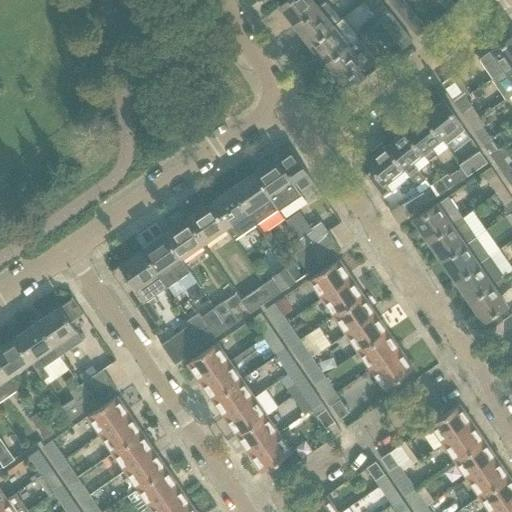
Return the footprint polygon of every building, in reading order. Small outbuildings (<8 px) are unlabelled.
[(294,25),(294,26),(317,8),(310,0),(286,0),(279,6),(280,7),(281,7),(295,25),(294,25)] [(386,0),(394,8),(404,0),(403,0),(386,0)] [(404,0),(394,8),(403,20),(413,12),(404,0)] [(317,8),(294,26),(295,26),(296,26),(310,43),(309,44),(309,45),(332,27),(324,17),(331,11),(324,2),(317,8)] [(371,11),(379,20),(389,12),(381,3),(371,11)] [(389,12),(379,20),(402,49),(412,41),(389,12)] [(324,63),(325,63),(347,46),(357,38),(342,19),(332,27),(309,45),(310,45),(311,44),(325,62),(324,63)] [(475,54),(489,75),(492,78),(511,64),(511,34),(510,36),(505,30),(475,54)] [(357,38),(347,46),(354,55),(364,46),(357,38)] [(347,46),(325,63),(325,64),(326,63),(340,81),(340,82),(340,83),(364,64),(363,63),(362,64),(354,55),(347,46)] [(506,99),(511,94),(511,64),(492,78),(506,99)] [(451,77),(441,85),(454,104),(465,97),(469,94),(457,77),(453,80),(451,77)] [(465,97),(454,104),(461,114),(472,107),(465,97)] [(442,100),(423,115),(441,137),(446,144),(465,129),(442,100)] [(411,125),(404,131),(421,153),(428,161),(437,153),(447,145),(446,144),(441,137),(423,115),(422,116),(419,113),(409,121),(411,125)] [(475,134),(481,144),(490,138),(484,128),(475,134)] [(404,131),(385,146),(402,168),(409,175),(428,161),(421,153),(404,131)] [(490,138),(481,144),(490,158),(495,165),(504,159),(508,156),(503,149),(501,147),(498,150),(490,138)] [(372,169),(365,175),(380,197),(390,190),(409,175),(402,168),(385,146),(384,146),(382,143),(371,152),(374,155),(366,161),(372,169)] [(277,158),(277,156),(275,157),(276,158),(255,173),(254,172),(253,172),(277,207),(278,209),(300,194),(299,192),(314,182),(291,148),(277,158)] [(479,151),(459,165),(461,167),(462,169),(463,171),(467,176),(486,163),(479,151)] [(511,170),(504,159),(495,165),(502,175),(509,185),(511,182),(511,170)] [(461,167),(449,176),(450,177),(455,184),(467,176),(463,171),(462,169),(461,167)] [(231,187),(231,188),(254,223),(277,207),(253,172),(253,173),(254,174),(232,188),(231,187)] [(494,174),(486,179),(496,194),(504,189),(494,174)] [(429,186),(420,193),(427,203),(436,197),(447,190),(440,179),(429,186)] [(209,202),(208,203),(224,226),(232,238),(254,223),(231,188),(230,188),(231,189),(210,204),(209,202)] [(504,189),(496,194),(503,205),(503,211),(506,215),(511,211),(511,198),(505,188),(504,189)] [(427,203),(420,193),(391,212),(398,223),(427,203)] [(414,219),(428,240),(462,217),(448,196),(414,219)] [(186,218),(202,241),(224,226),(208,203),(208,204),(187,219),(186,218)] [(428,240),(442,259),(475,236),(462,217),(428,240)] [(164,233),(163,234),(179,257),(202,241),(186,218),(185,218),(186,220),(165,234),(164,233)] [(475,236),(442,259),(456,280),(489,257),(499,250),(486,230),(476,237),(475,236)] [(307,244),(314,254),(334,241),(327,231),(307,244)] [(142,248),(141,249),(166,285),(174,297),(196,282),(179,257),(163,234),(164,235),(142,250),(142,248)] [(334,241),(314,254),(321,264),(341,251),(334,241)] [(166,285),(141,249),(141,250),(120,265),(119,264),(118,265),(119,266),(112,270),(111,269),(110,270),(135,306),(166,285)] [(456,280),(469,299),(503,276),(489,257),(456,280)] [(310,279),(322,297),(350,278),(338,260),(310,279)] [(290,263),(284,268),(293,282),(300,278),(290,263)] [(284,268),(272,276),(282,290),(293,282),(284,268)] [(503,276),(469,299),(483,320),(484,320),(490,329),(503,321),(496,311),(506,304),(500,295),(510,288),(503,276)] [(322,297),(334,315),(363,295),(350,278),(322,297)] [(257,289),(241,300),(249,313),(266,301),(257,289)] [(224,301),(214,308),(221,318),(230,312),(236,321),(249,313),(241,300),(236,293),(224,301)] [(334,315),(346,333),(375,313),(363,295),(334,315)] [(36,321),(59,356),(83,340),(70,321),(83,312),(72,296),(71,297),(72,298),(60,306),(59,305),(58,306),(59,307),(37,322),(36,321)] [(274,304),(265,309),(274,322),(282,316),(274,304)] [(230,312),(221,318),(227,328),(236,321),(230,312)] [(261,312),(252,318),(260,331),(270,325),(261,312)] [(198,313),(185,322),(188,326),(195,336),(208,327),(198,313)] [(346,333),(359,351),(387,331),(375,313),(346,333)] [(14,336),(13,337),(29,360),(43,380),(49,376),(44,369),(43,367),(59,356),(36,321),(31,321),(25,325),(24,329),(25,330),(15,337),(14,336)] [(195,336),(168,354),(174,364),(182,359),(202,346),(221,332),(214,323),(208,327),(195,336)] [(188,326),(161,345),(168,354),(195,336),(188,326)] [(290,345),(289,346),(301,363),(310,358),(330,344),(318,326),(298,340),(290,345)] [(290,327),(281,333),(289,346),(290,345),(298,340),(290,327)] [(359,351),(371,369),(399,350),(387,331),(359,351)] [(277,336),(268,343),(276,354),(285,348),(277,336)] [(0,365),(7,375),(29,360),(13,337),(14,338),(0,347),(0,365)] [(188,362),(199,380),(228,360),(216,343),(188,362)] [(285,348),(276,354),(285,368),(294,361),(285,348)] [(399,350),(371,369),(384,388),(409,371),(413,369),(399,350)] [(310,358),(301,363),(314,381),(322,376),(310,358)] [(199,380),(212,398),(240,378),(228,360),(199,380)] [(289,373),(301,391),(310,385),(298,367),(289,373)] [(83,383),(90,393),(109,379),(103,369),(83,383)] [(409,371),(384,388),(390,397),(415,380),(409,371)] [(322,376),(314,381),(322,394),(331,389),(322,376)] [(212,398),(225,417),(253,397),(240,378),(212,398)] [(109,379),(90,393),(96,403),(116,389),(109,379)] [(83,383),(70,392),(72,396),(74,399),(76,402),(86,395),(93,405),(96,403),(90,393),(83,383)] [(301,391),(313,409),(322,402),(310,385),(301,391)] [(74,399),(62,408),(70,420),(93,405),(86,395),(76,402),(74,399)] [(88,415),(99,433),(128,413),(116,396),(88,415)] [(225,417),(237,434),(265,415),(253,397),(225,417)] [(337,400),(330,405),(339,418),(347,413),(348,412),(339,399),(338,400),(337,400)] [(322,402),(313,409),(316,414),(326,408),(322,402)] [(431,424),(420,431),(432,449),(443,442),(471,423),(459,404),(431,424)] [(326,409),(317,415),(326,428),(334,422),(326,409)] [(39,412),(29,418),(36,428),(46,422),(39,412)] [(99,433),(111,450),(140,431),(128,413),(99,433)] [(237,434),(249,452),(278,433),(265,415),(237,434)] [(46,422),(36,428),(43,438),(48,435),(49,434),(53,432),(46,422)] [(443,442),(456,460),(484,441),(471,423),(443,442)] [(111,450),(124,469),(152,449),(140,431),(111,450)] [(278,433),(249,452),(262,472),(276,462),(283,472),(303,459),(296,449),(291,452),(278,433)] [(51,441),(42,447),(54,465),(63,459),(51,441)] [(456,460),(468,478),(496,458),(484,441),(456,460)] [(389,452),(380,458),(389,470),(397,464),(398,464),(408,457),(400,445),(389,452)] [(6,449),(0,453),(0,460),(3,465),(13,459),(6,449)] [(124,469),(136,487),(165,467),(152,449),(124,469)] [(37,450),(29,456),(38,470),(44,466),(45,465),(46,464),(37,450)] [(468,478),(480,496),(508,477),(496,458),(468,478)] [(375,462),(366,468),(374,480),(383,474),(375,462)] [(66,463),(57,469),(65,482),(75,476),(66,463)] [(136,487),(149,505),(177,486),(165,467),(136,487)] [(51,472),(43,478),(53,492),(60,487),(61,487),(62,487),(52,472),(51,472)] [(75,476),(65,482),(73,493),(78,500),(87,494),(82,487),(81,485),(75,476)] [(480,496),(491,511),(492,511),(511,499),(511,482),(508,477),(480,496)] [(407,478),(398,484),(405,495),(414,488),(407,478)] [(393,485),(384,491),(392,502),(400,496),(393,485)] [(149,505),(153,511),(177,511),(190,503),(177,486),(149,505)] [(60,487),(53,492),(61,505),(69,500),(69,499),(70,499),(62,487),(61,487),(60,487)] [(414,488),(405,495),(415,509),(424,503),(414,488)] [(5,499),(0,501),(0,511),(24,511),(27,510),(15,493),(5,499)] [(302,511),(337,511),(326,496),(302,511)] [(400,496),(392,502),(398,511),(406,511),(409,510),(400,496)] [(511,511),(511,499),(492,511),(511,511)] [(99,511),(91,500),(82,506),(85,511),(99,511)] [(177,511),(195,511),(190,503),(177,511)]
